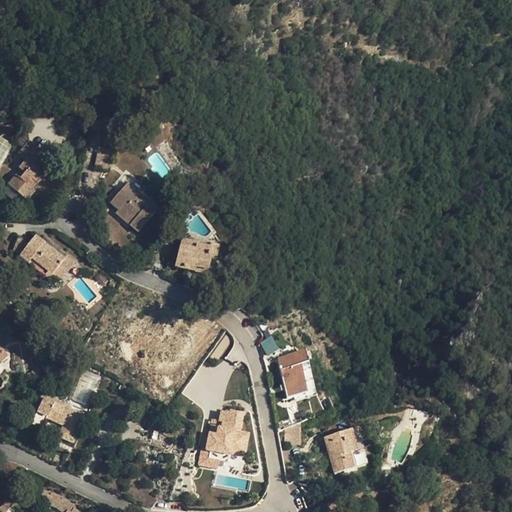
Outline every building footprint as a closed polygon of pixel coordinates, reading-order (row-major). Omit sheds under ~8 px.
[(2,127),(4,135),(14,134),(12,126),(2,127)] [(34,191),(32,189),(26,184),(31,179),(37,184),(44,175),(38,170),(40,168),(34,163),(42,153),(29,141),(18,155),(24,161),(18,168),(20,169),(24,173),(19,178),(15,175),(7,185),(9,186),(18,195),(26,201),(34,191)] [(110,156),(96,154),(93,168),(107,171),(110,156)] [(20,169),(15,175),(19,178),(24,173),(20,169)] [(32,189),(37,184),(31,179),(26,184),(32,189)] [(157,210),(155,208),(149,203),(147,205),(143,200),(143,198),(127,184),(110,203),(118,209),(126,216),(128,212),(135,218),(131,225),(139,232),(157,210)] [(9,186),(3,192),(14,200),(18,195),(9,186)] [(116,213),(131,225),(135,218),(128,212),(126,216),(118,209),(116,213)] [(32,260),(52,276),(60,282),(75,262),(66,256),(64,258),(35,237),(28,245),(18,238),(14,252),(20,256),(20,257),(29,264),(32,260)] [(209,251),(208,251),(196,247),(197,244),(181,240),(174,267),(205,275),(209,261),(207,260),(209,251)] [(217,250),(209,247),(208,251),(209,251),(207,260),(209,261),(205,275),(210,277),(217,250)] [(49,280),(52,276),(32,260),(29,264),(49,280)] [(266,336),(263,338),(264,340),(263,344),(270,357),(276,354),(266,336)] [(73,352),(76,352),(79,351),(80,349),(81,345),(80,343),(77,341),(75,341),(72,342),(70,343),(69,346),(70,349),(72,351),(73,352)] [(300,366),(307,364),(304,353),(277,361),(286,399),(294,397),(307,394),(300,366)] [(316,397),(307,364),(300,366),(307,394),(294,397),(295,402),(316,397)] [(78,430),(81,424),(84,415),(44,397),(31,424),(42,429),(48,416),(65,424),(59,437),(73,443),(78,430)] [(246,451),(250,431),(242,430),(245,412),(220,408),(216,432),(208,430),(205,450),(236,455),(237,450),(246,451)] [(300,423),(284,429),(284,444),(300,445),(300,423)] [(351,431),(324,438),(328,452),(330,459),(334,474),(353,469),(349,453),(356,451),(351,431)] [(219,469),(221,453),(199,451),(198,467),(219,469)] [(47,499),(50,492),(44,490),(41,496),(47,499)] [(57,508),(62,511),(66,511),(67,511),(69,511),(71,511),(74,508),(75,506),(66,500),(61,497),(55,495),(50,492),(47,499),(46,502),(57,508)] [(8,511),(15,504),(9,500),(1,510),(4,511),(8,511)]
